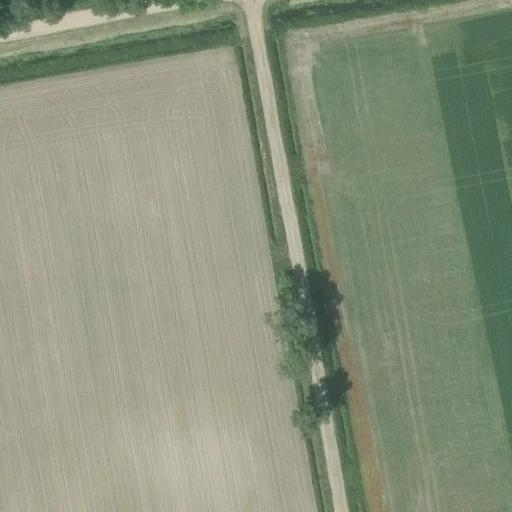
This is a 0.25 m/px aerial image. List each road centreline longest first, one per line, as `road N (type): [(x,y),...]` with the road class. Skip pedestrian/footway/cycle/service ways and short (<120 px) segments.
road 1 (track): [(342,511),(249,0)]
road 2 (track): [(227,0),(0,36)]
